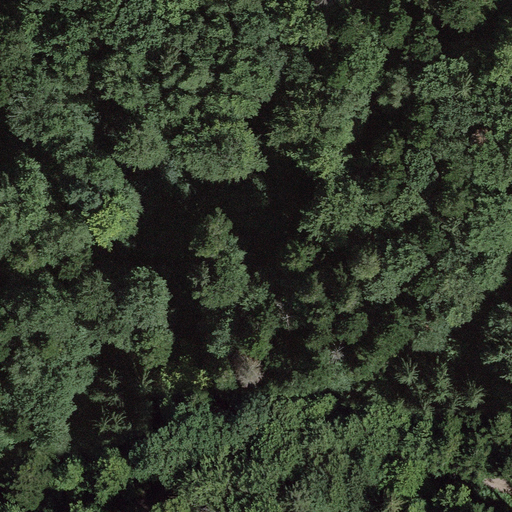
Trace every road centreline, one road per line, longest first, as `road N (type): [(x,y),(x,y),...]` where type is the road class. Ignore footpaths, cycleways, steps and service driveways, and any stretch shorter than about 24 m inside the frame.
road 1 (track): [(148,511),(181,437),(293,382),(354,387),(402,404),(511,477)]
road 2 (track): [(0,258),(293,382)]
road 3 (track): [(7,511),(119,450),(181,437)]
